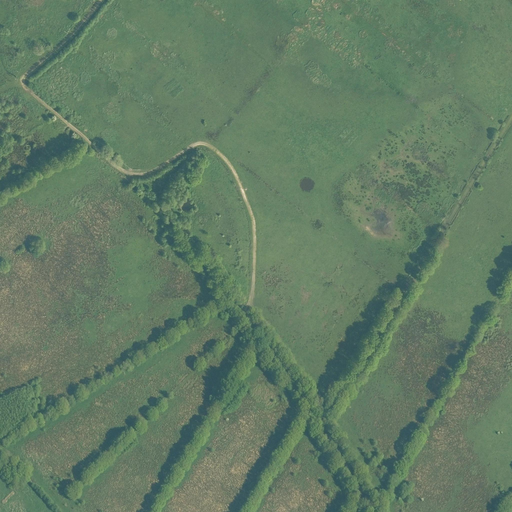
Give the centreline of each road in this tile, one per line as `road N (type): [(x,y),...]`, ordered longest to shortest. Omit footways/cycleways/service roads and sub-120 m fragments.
road 1 (track): [(373,511),(247,322),(253,221),(229,163),(201,143),(147,173),(126,172),(23,85),(28,70),(99,0)]
road 2 (track): [(511,116),(320,425)]
